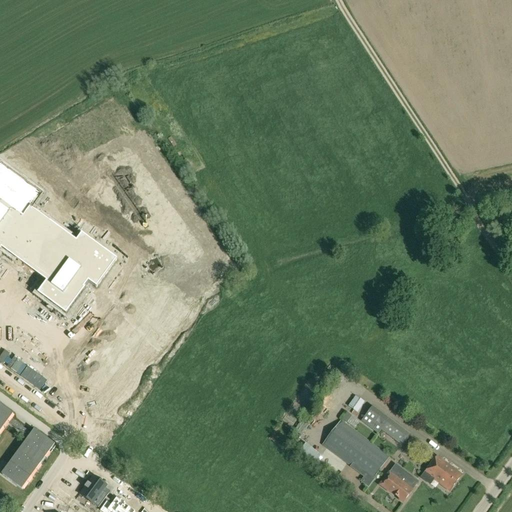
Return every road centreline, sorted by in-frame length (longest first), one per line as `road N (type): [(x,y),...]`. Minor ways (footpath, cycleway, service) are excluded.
road 1 (track): [(338,0),(511,270)]
road 2 (residential): [(48,511),(90,443),(55,437),(0,397)]
